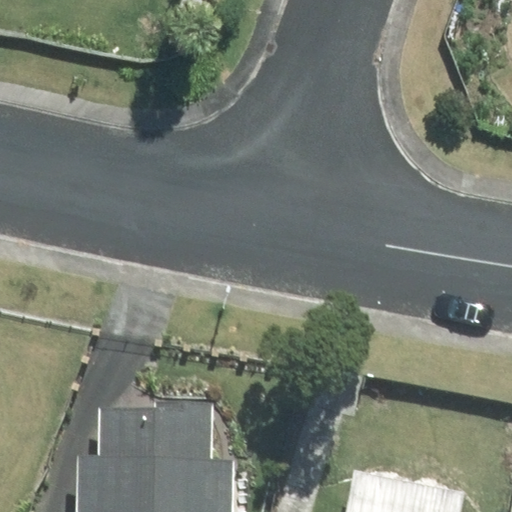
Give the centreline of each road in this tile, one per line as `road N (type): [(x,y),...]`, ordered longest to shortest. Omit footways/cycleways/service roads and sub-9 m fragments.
road 1 (residential): [(257,224),(0,169)]
road 2 (residential): [(511,266),(257,224)]
road 3 (residential): [(338,0),(257,224)]
